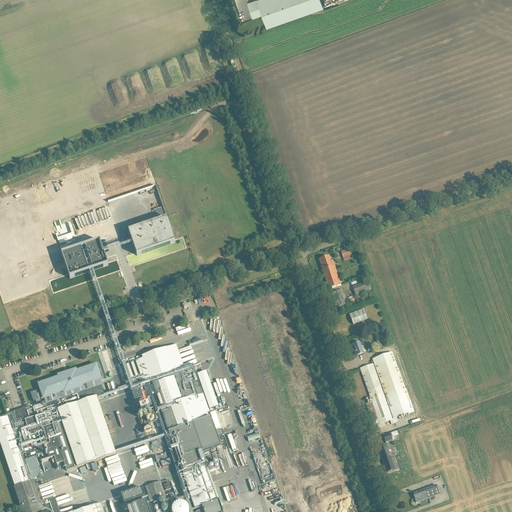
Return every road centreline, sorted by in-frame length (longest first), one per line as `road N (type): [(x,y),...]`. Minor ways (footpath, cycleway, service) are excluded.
road 1 (unclassified): [(0,355),(300,253)]
road 2 (unclassified): [(391,511),(300,253)]
road 3 (unclassified): [(300,253),(212,0)]
road 4 (unclassified): [(300,253),(511,181)]
road 5 (track): [(246,98),(218,104),(182,139),(142,153)]
